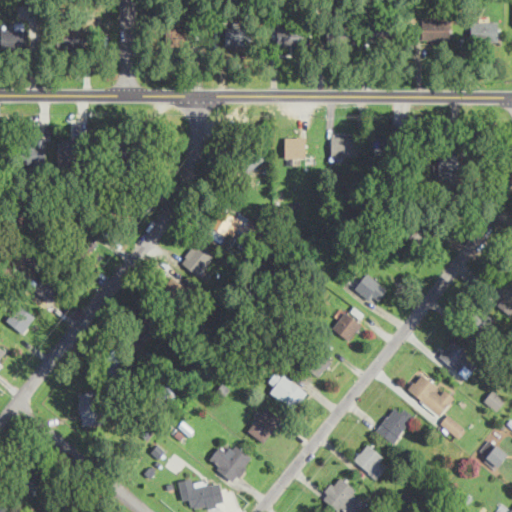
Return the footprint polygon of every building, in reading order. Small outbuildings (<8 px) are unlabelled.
[(421,18),(421,39),(446,39),(446,18),(421,18)] [(276,44),(303,44),(303,19),(276,19),(276,44)] [(369,21),(369,42),(395,42),(395,21),(369,21)] [(471,40),(498,40),(498,21),(471,21),(471,40)] [(1,47),(27,47),(27,23),(1,23),(1,47)] [(225,44),(248,44),(248,26),(225,26),(225,44)] [(327,26),(327,42),(358,41),(359,26),(327,26)] [(166,52),(193,52),(193,27),(166,27),(166,52)] [(84,29),(59,29),(59,48),(84,48),(84,29)] [(306,135),(285,135),(285,156),(306,156),(306,135)] [(331,154),(358,154),(358,135),(331,135),(331,154)] [(150,148),(135,137),(120,158),(135,169),(150,148)] [(45,138),(23,138),(23,162),(45,162),(45,138)] [(388,138),(374,138),(374,153),(388,153),(388,138)] [(58,161),(78,161),(78,139),(58,139),(58,161)] [(242,168),(264,163),(262,151),(240,156),(242,168)] [(461,187),(461,153),(438,153),(438,187),(461,187)] [(220,206),(209,224),(226,235),(237,216),(220,206)] [(420,215),(405,232),(421,245),(435,227),(420,215)] [(71,242),(86,256),(101,239),(86,225),(71,242)] [(181,260),(198,274),(214,253),(198,239),(181,260)] [(493,285),(511,300),(511,272),(508,269),(493,285)] [(32,290),(50,300),(61,282),(44,271),(32,290)] [(388,286),(366,271),(354,288),(376,303),(388,286)] [(188,286),(171,275),(159,293),(176,304),(188,286)] [(7,319),(23,331),(35,316),(20,303),(7,319)] [(466,320),(488,340),(497,330),(491,325),(496,319),(479,305),(466,320)] [(361,323),(345,309),(332,326),(348,339),(361,323)] [(133,331),(145,338),(155,321),(143,313),(133,331)] [(439,354),(465,378),(480,361),(453,338),(439,354)] [(303,362),(318,375),(332,360),(317,347),(303,362)] [(131,362),(117,351),(106,366),(119,376),(131,362)] [(275,385),(271,390),(293,408),(307,390),(279,367),(269,380),(275,385)] [(407,387),(440,415),(455,397),(422,370),(407,387)] [(79,391),(81,416),(100,414),(97,389),(79,391)] [(506,400),(494,389),(484,399),(497,410),(506,400)] [(376,428),(392,442),(414,415),(398,401),(376,428)] [(248,430),(263,441),(281,417),(266,405),(248,430)] [(459,436),(466,427),(448,414),(441,422),(459,436)] [(376,479),(391,462),(368,441),(352,458),(376,479)] [(222,444),(209,457),(232,480),(253,459),(236,442),(228,450),(222,444)] [(166,450),(158,443),(151,451),(159,458),(166,450)] [(497,468),(508,452),(495,443),(484,459),(497,468)] [(19,490),(40,485),(35,462),(14,466),(19,490)] [(355,500),(361,492),(338,473),(320,495),(341,511),(356,511),(362,506),(355,500)] [(183,502),(193,501),(194,508),(224,503),(220,476),(180,483),(183,502)] [(0,511),(6,511),(11,507),(0,496),(0,511)]
